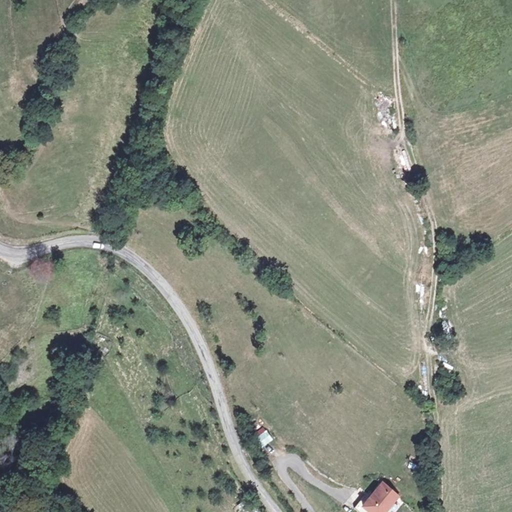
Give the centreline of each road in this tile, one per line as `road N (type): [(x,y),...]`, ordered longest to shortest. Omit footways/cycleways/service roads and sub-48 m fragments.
road 1 (track): [(393,0),(398,114),(435,229),(428,350),(437,511)]
road 2 (tertiary): [(272,511),(231,442),(195,333),(149,271),(99,243),(0,254)]
